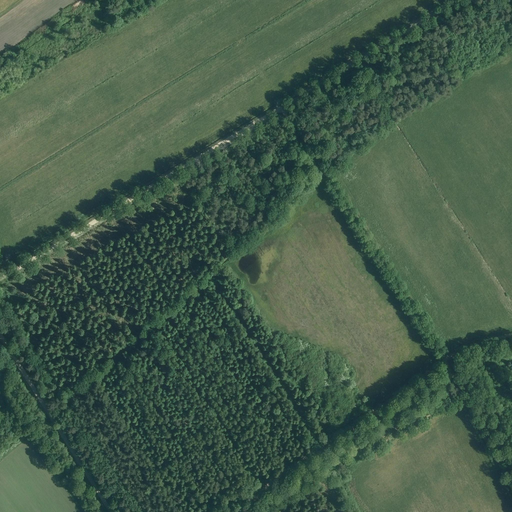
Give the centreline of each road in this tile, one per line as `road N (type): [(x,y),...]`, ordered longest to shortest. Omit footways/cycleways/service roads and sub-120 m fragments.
road 1 (track): [(0,279),(458,0)]
road 2 (track): [(511,335),(462,348),(280,475),(246,511)]
road 3 (track): [(275,99),(445,360)]
road 4 (track): [(0,335),(111,511)]
road 5 (track): [(511,488),(445,360)]
